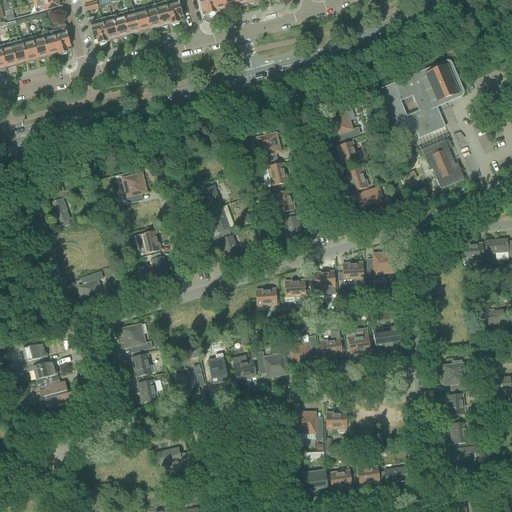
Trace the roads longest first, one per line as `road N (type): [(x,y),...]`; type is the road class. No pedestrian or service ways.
road 1 (residential): [(418,399),(290,400),(292,376),(415,361)]
road 2 (residential): [(221,286),(183,176),(157,183),(185,295)]
road 3 (residential): [(354,244),(316,135),(290,143),(319,255)]
road 4 (residential): [(69,332),(16,142)]
road 5 (secondary): [(254,75),(350,45),(429,0)]
road 6 (secondary): [(72,124),(254,75)]
road 7 (residential): [(133,432),(277,403)]
road 8 (residential): [(415,361),(407,227)]
road 9 (residential): [(424,493),(302,511)]
